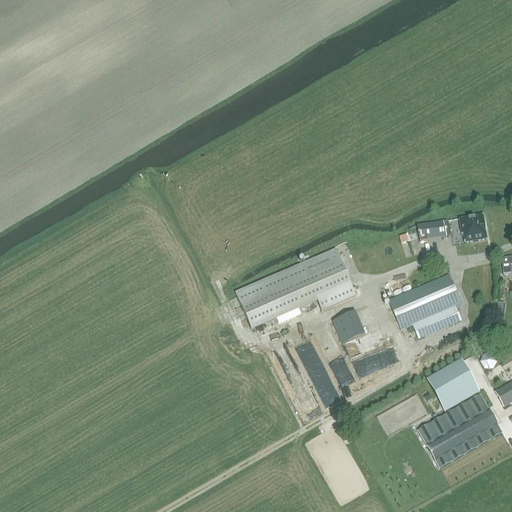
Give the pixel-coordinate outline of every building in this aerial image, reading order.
[(482,217),(459,221),(461,236),(463,236),(464,244),(486,241),(487,241),(487,240),(483,218),(483,217),(482,217)] [(448,222),(416,227),(420,242),(451,237),(448,222)] [(406,236),(399,238),(401,245),(408,242),(406,236)] [(269,280),(233,296),(249,332),(285,316),(309,306),(317,302),(321,313),(355,298),(350,287),(335,251),(292,270),(269,280)] [(510,266),(511,266),(511,257),(501,259),(503,275),(511,274),(510,266)] [(448,275),(416,290),(388,301),(401,332),(412,328),(418,341),(462,322),(456,309),(462,306),(448,275)] [(342,346),(365,335),(355,313),(332,323),(342,346)] [(442,408),(416,423),(420,431),(418,432),(440,470),(502,434),(497,426),(498,425),(490,413),(480,396),(478,393),(479,393),(472,381),(461,362),(427,381),(442,408)] [(504,408),(511,403),(511,383),(495,393),(504,408)]
